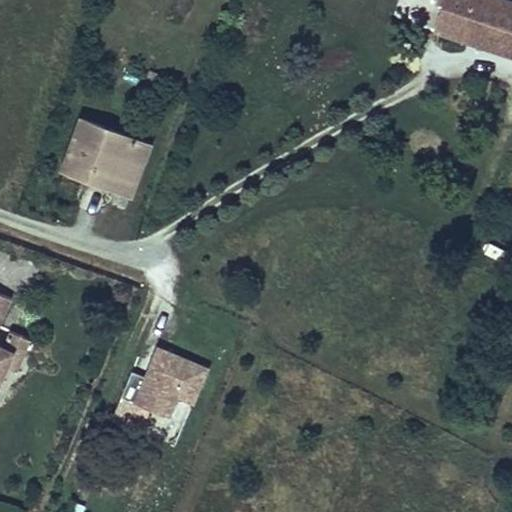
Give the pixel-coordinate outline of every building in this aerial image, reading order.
[(424,0),(415,24),(457,41),(465,21),(489,30),(481,50),(511,61),(511,11),(492,4),(493,0),(434,0),(433,3),(425,0),(424,0)] [(465,21),(457,41),(481,50),(489,30),(465,21)] [(148,148),(78,125),(62,176),(84,183),(87,174),(120,185),(116,197),(130,201),(148,148)] [(481,233),(475,245),(495,256),(501,245),(481,233)] [(0,344),(1,341),(12,345),(19,329),(0,320),(0,287),(0,286),(0,344)] [(0,358),(6,361),(12,345),(1,341),(0,344),(0,358)] [(119,400),(171,416),(176,398),(195,403),(207,363),(152,347),(143,376),(127,371),(119,400)]
